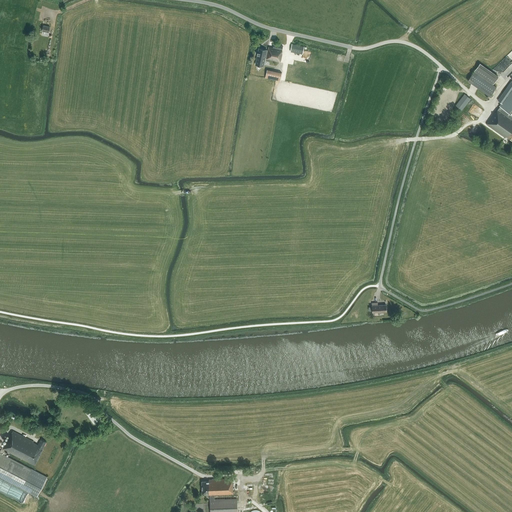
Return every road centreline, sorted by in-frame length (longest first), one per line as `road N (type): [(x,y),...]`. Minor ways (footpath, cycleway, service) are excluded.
road 1 (track): [(93,400),(269,400),(456,365)]
road 2 (track): [(231,476),(259,477),(267,452),(328,448),(338,423),(390,411),(453,371),(496,397),(511,397)]
road 3 (unclassified): [(441,66),(404,42),(355,48),(183,0)]
road 4 (unclassified): [(193,470),(130,436),(78,392),(41,385),(0,397)]
